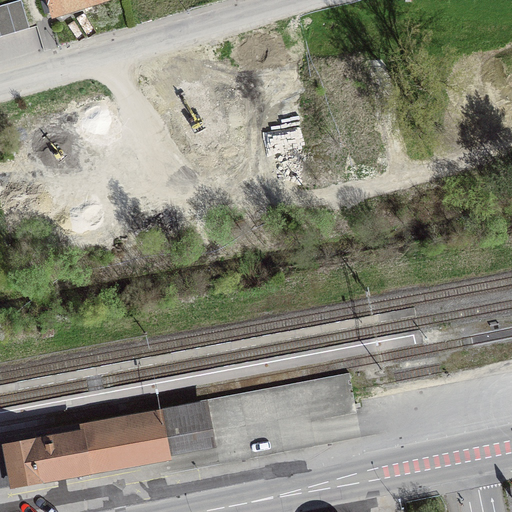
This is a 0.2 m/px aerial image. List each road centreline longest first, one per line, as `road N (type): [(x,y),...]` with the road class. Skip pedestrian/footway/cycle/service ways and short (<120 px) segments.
road 1 (unclassified): [(307,0),(0,87)]
road 2 (primary): [(200,511),(511,447)]
